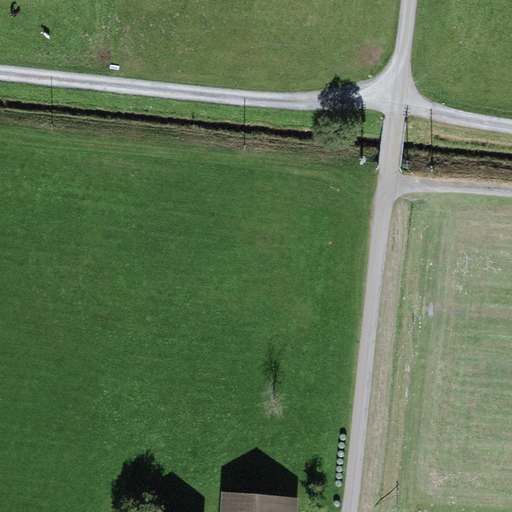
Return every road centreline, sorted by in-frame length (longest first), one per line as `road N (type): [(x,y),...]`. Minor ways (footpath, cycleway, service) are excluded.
road 1 (unclassified): [(349,511),(407,0)]
road 2 (track): [(511,194),(387,182)]
